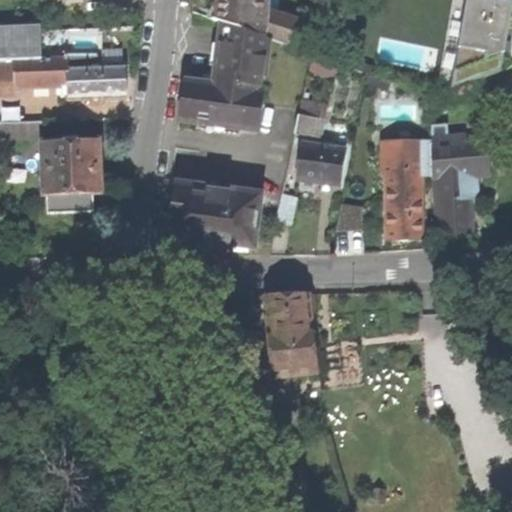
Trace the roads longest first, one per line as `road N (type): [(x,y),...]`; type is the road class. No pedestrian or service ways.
road 1 (residential): [(511,258),(130,274)]
road 2 (residential): [(130,274),(162,0)]
road 3 (residential): [(130,274),(0,278)]
